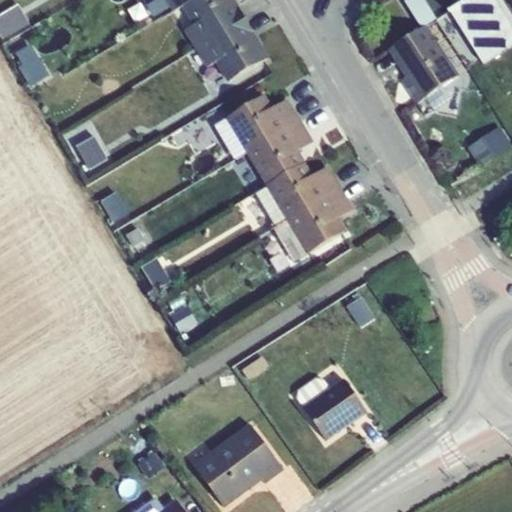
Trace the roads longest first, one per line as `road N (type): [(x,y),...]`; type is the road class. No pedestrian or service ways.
road 1 (residential): [(441,230),(303,5)]
road 2 (secondary): [(480,381),(452,420),(346,509)]
road 3 (secondary): [(346,509),(511,427)]
road 4 (residential): [(441,230),(479,350)]
